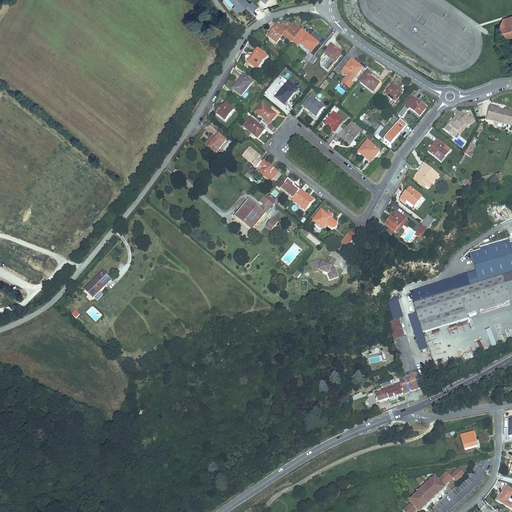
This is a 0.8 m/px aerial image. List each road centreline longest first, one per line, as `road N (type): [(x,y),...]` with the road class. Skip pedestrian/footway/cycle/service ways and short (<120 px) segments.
road 1 (residential): [(245,34),(142,194),(46,305),(0,329)]
road 2 (residential): [(379,192),(294,123),(274,150),(362,223)]
road 3 (secondary): [(222,511),(315,451),(402,413)]
road 4 (residential): [(329,5),(344,31),(443,95)]
road 5 (track): [(407,286),(442,273),(458,251),(511,223)]
